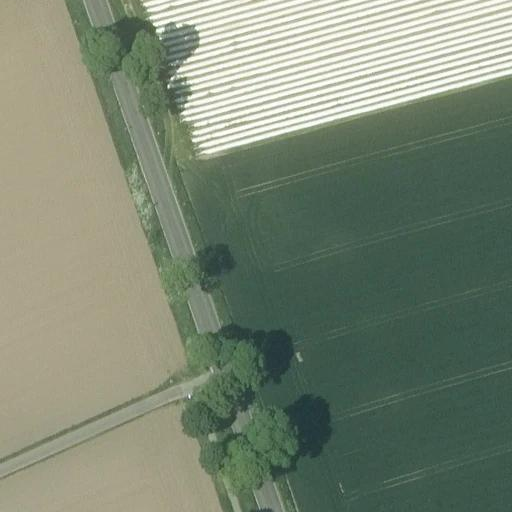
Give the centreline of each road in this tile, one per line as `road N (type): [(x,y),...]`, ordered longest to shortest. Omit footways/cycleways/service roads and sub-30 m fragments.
road 1 (secondary): [(225,370),(98,0)]
road 2 (residential): [(0,472),(225,370)]
road 3 (secondary): [(273,511),(225,370)]
